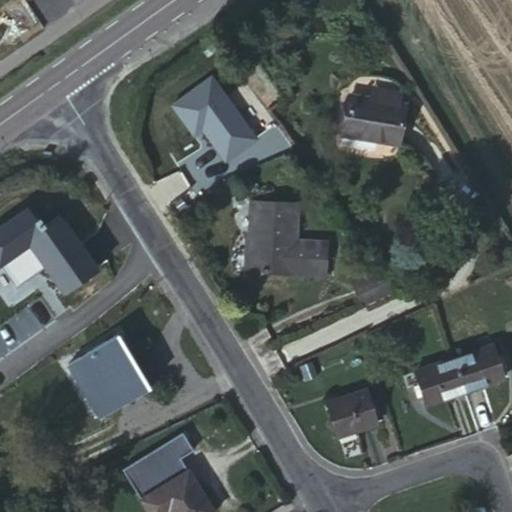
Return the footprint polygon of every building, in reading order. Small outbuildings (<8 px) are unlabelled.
[(348,96),(343,132),(378,139),(377,143),(397,146),(404,105),(348,96)] [(378,139),(343,132),(342,137),(377,143),(378,139)] [(252,202),(249,271),(292,275),(293,272),(324,274),(326,245),(291,243),(290,237),(295,237),(297,205),(252,202)] [(63,294),(99,269),(60,214),(41,228),(25,206),(0,223),(0,263),(16,286),(43,267),(63,294)] [(349,279),(353,287),(382,273),(377,267),(349,279)] [(382,273),(353,287),(362,305),(394,290),(382,273)] [(113,338),(73,362),(92,394),(85,398),(97,416),(143,389),(132,370),(113,338)] [(493,345),(451,360),(462,393),(504,379),(501,372),(508,369),(503,354),(496,357),(493,345)] [(462,393),(451,360),(413,373),(425,406),(462,393)] [(92,394),(73,362),(66,366),(85,398),(92,394)] [(137,367),(132,370),(143,389),(148,385),(137,367)] [(366,390),(325,403),(336,437),(377,424),(366,390)] [(212,511),(180,460),(193,451),(183,434),(124,470),(147,511),(212,511)]
